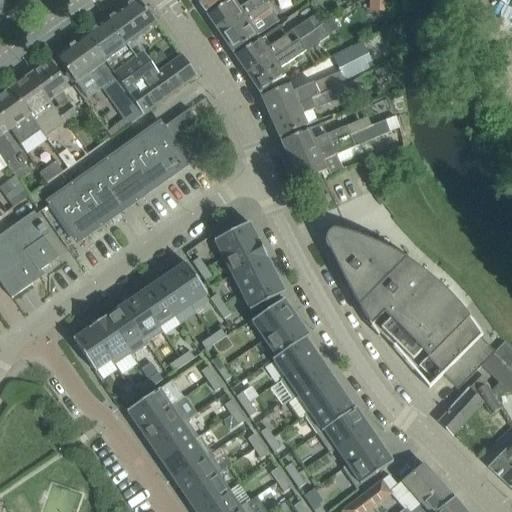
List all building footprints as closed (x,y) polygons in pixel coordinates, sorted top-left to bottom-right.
[(26,4),(24,1),(23,2),(21,0),(0,0),(0,6),(7,17),(26,4)] [(138,0),(133,0),(104,22),(124,50),(128,47),(147,33),(159,49),(169,42),(138,0)] [(205,0),(199,4),(205,13),(223,0),(205,0)] [(263,4),(262,3),(266,0),(251,0),(239,9),(232,0),(230,0),(207,16),(219,33),(263,4)] [(276,23),(268,12),(263,4),(219,33),(232,53),(276,23)] [(104,22),(85,35),(113,74),(124,67),(124,68),(137,59),(128,47),(124,50),(104,22)] [(259,93),(276,82),(284,77),(279,69),(306,52),(303,49),(325,34),(319,26),(290,45),(246,74),(259,93)] [(290,45),(285,37),(278,27),(234,56),(246,74),(290,45)] [(85,35),(56,57),(68,72),(75,83),(94,70),(107,89),(104,92),(116,110),(132,99),(113,74),(85,35)] [(362,44),(332,58),(333,58),(344,81),(373,68),(362,44)] [(124,67),(113,74),(132,99),(142,113),(144,115),(179,89),(193,79),(195,77),(181,57),(155,76),(140,56),(137,59),(124,68),(124,67)] [(68,87),(61,77),(50,61),(30,75),(63,121),(75,113),(68,103),(61,92),(68,87)] [(51,130),(63,121),(30,75),(11,89),(43,134),(51,130)] [(314,110),(350,95),(359,90),(355,80),(318,96),(270,118),(279,138),(316,122),(311,110),(313,109),(314,110)] [(270,118),(318,96),(312,82),(291,92),(288,85),(261,97),(270,118)] [(42,136),(43,134),(11,89),(0,96),(0,115),(9,129),(21,144),(38,131),(42,136)] [(1,135),(9,129),(0,115),(0,156),(5,165),(13,175),(20,170),(12,158),(16,155),(1,135)] [(48,202),(65,226),(77,242),(102,224),(101,224),(110,218),(114,224),(121,219),(117,212),(133,201),(134,202),(188,164),(160,124),(48,202)] [(299,134),(281,142),(290,162),(349,137),(345,128),(325,136),(320,124),(299,134)] [(349,137),(290,162),(299,183),(317,175),(325,171),(326,171),(328,175),(327,176),(328,177),(330,176),(329,175),(339,171),(342,169),(339,163),(361,154),(358,145),(354,147),(349,137)] [(58,156),(68,168),(76,162),(66,150),(58,156)] [(47,184),(63,172),(55,161),(39,173),(47,184)] [(11,210),(29,197),(20,185),(2,198),(11,210)] [(0,282),(11,299),(44,275),(41,270),(58,258),(40,232),(45,229),(33,213),(0,236),(0,282)] [(215,242),(223,259),(258,241),(258,240),(257,241),(249,225),(249,224),(249,223),(213,241),(214,242),(215,242)] [(347,232),(338,230),(336,230),(333,230),(330,231),(329,232),(328,233),(327,235),(326,236),(325,238),(325,240),(325,241),(326,243),(326,244),(329,248),(331,249),(333,250),(335,250),(350,264),(342,272),(340,269),(338,269),(351,292),(364,314),(435,281),(431,277),(430,279),(429,280),(423,274),(423,273),(424,274),(425,272),(422,270),(398,255),(390,250),(373,242),(347,232)] [(232,275),(267,258),(258,241),(223,259),(232,275)] [(206,268),(199,258),(192,263),(199,273),(206,268)] [(240,292),(275,276),(266,259),(267,259),(267,258),(232,275),(240,292)] [(185,263),(184,264),(169,275),(190,306),(206,296),(207,296),(185,263)] [(206,283),(213,278),(206,268),(199,273),(206,283)] [(190,306),(169,275),(153,286),(175,317),(190,306)] [(249,310),(249,311),(285,293),(284,292),(283,292),(275,276),(240,292),(249,310)] [(462,311),(464,310),(463,309),(443,288),(435,281),(364,314),(371,326),(372,325),(384,312),(390,318),(381,328),(412,360),(422,350),(428,356),(419,366),(434,381),(428,387),(429,389),(443,375),(458,390),(481,366),(499,384),(492,391),(495,396),(511,392),(511,369),(480,338),(482,336),(475,326),(468,316),(467,317),(466,318),(460,312),(462,311)] [(175,317),(153,286),(137,296),(162,333),(163,332),(159,327),(175,317)] [(224,305),(217,295),(210,299),(217,309),(224,305)] [(162,333),(137,296),(121,307),(147,345),(148,345),(147,343),(162,333)] [(252,323),(264,339),(295,317),(283,301),(284,301),(284,300),(251,322),(252,323)] [(224,319),(230,315),(224,305),(217,309),(224,319)] [(147,345),(121,307),(106,318),(106,317),(105,317),(131,356),(147,345)] [(131,356),(105,317),(89,328),(115,365),(130,355),(131,357),(131,356)] [(264,339),(276,358),(272,360),(272,361),(308,336),(307,336),(295,317),(264,339)] [(74,339),(73,340),(95,372),(96,372),(96,371),(110,361),(114,366),(115,365),(89,328),(88,329),(89,330),(74,340),(74,339)] [(226,337),(221,330),(211,337),(216,344),(226,337)] [(280,382),(317,357),(305,339),(309,337),(308,336),(272,361),(273,361),(285,377),(280,381),(280,382)] [(201,344),(206,351),(216,344),(211,337),(201,344)] [(194,358),(189,352),(179,358),(184,365),(194,358)] [(225,367),(218,357),(211,362),(218,372),(225,367)] [(292,399),(329,375),(317,357),(280,382),(292,399)] [(179,358),(169,365),(174,372),(184,365),(179,358)] [(208,367),(201,372),(208,382),(215,377),(208,367)] [(225,382),(232,377),(225,367),(218,372),(225,382)] [(162,380),(158,373),(148,380),(152,387),(162,380)] [(305,417),(341,393),(329,375),(292,399),(293,400),(298,397),(309,413),(304,416),(305,417)] [(438,422),(453,435),(483,403),(491,414),(500,409),(494,397),(495,396),(482,376),(474,384),(473,383),(438,422)] [(208,382),(215,392),(221,387),(215,377),(208,382)] [(148,380),(138,387),(142,394),(152,387),(148,380)] [(128,413),(139,429),(175,404),(175,403),(170,407),(159,391),(160,391),(159,390),(126,412),(127,413),(128,413)] [(137,398),(132,391),(122,398),(126,405),(137,398)] [(249,403),(243,393),(236,397),(243,407),(249,403)] [(305,417),(317,435),(356,409),(355,408),(353,410),(341,393),(305,417)] [(231,401),(224,406),(231,416),(238,411),(231,401)] [(249,417),(256,413),(249,403),(243,407),(249,417)] [(150,446),(187,421),(175,404),(139,429),(150,446)] [(329,453),(367,427),(355,409),(356,409),(317,435),(329,453)] [(231,416),(238,426),(245,421),(238,411),(231,416)] [(187,421),(150,446),(162,463),(200,437),(199,436),(198,437),(187,421)] [(343,470),(379,445),(367,427),(329,453),(330,454),(336,449),(347,465),(342,469),(343,470)] [(274,438),(267,428),(260,433),(267,443),(274,438)] [(254,435),(247,439),(254,449),(261,445),(254,435)] [(173,480),(211,454),(200,437),(162,463),(173,480)] [(281,448),(274,438),(267,443),(274,453),(281,448)] [(511,443),(488,467),(502,481),(511,470),(511,443)] [(254,449),(261,459),(268,455),(261,445),(254,449)] [(343,470),(355,488),(393,463),(392,462),(391,462),(379,445),(343,470)] [(173,480),(185,496),(221,471),(210,456),(212,454),(211,454),(173,480)] [(298,474),(291,464),(284,469),(291,479),(298,474)] [(408,511),(409,511),(442,486),(425,466),(393,493),(406,509),(408,511)] [(284,479),(277,468),(270,473),(277,483),(284,479)] [(511,489),(511,470),(502,481),(511,489)] [(185,496),(195,511),(198,511),(228,492),(217,476),(222,472),(221,471),(185,496)] [(305,484),(298,474),(291,479),(298,489),(305,484)] [(391,491),(397,486),(389,476),(373,489),(343,511),(366,511),(392,492),(391,491)] [(291,488),(284,479),(277,483),(284,493),(291,488)] [(448,490),(445,490),(442,486),(409,511),(408,511),(406,509),(402,511),(435,511),(453,499),(453,496),(448,490)] [(198,511),(234,511),(246,504),(245,503),(239,508),(228,492),(198,511)] [(464,511),(453,499),(435,511),(464,511)] [(306,511),(300,502),(293,507),(296,511),(306,511)]
